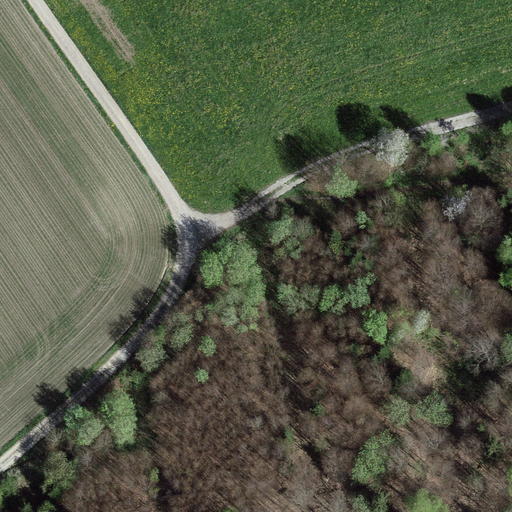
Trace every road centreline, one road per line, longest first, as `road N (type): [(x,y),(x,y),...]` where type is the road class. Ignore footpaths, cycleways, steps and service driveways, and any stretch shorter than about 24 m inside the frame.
road 1 (track): [(0,464),(141,336),(163,308),(186,246),(182,217),(163,182),(35,0)]
road 2 (track): [(186,246),(286,201),(511,165)]
